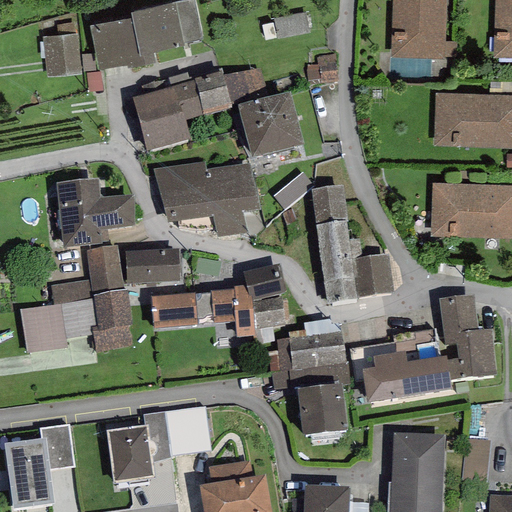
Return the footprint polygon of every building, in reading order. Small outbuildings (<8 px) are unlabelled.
[(90,25),(99,71),(155,63),(154,54),(184,48),(182,42),(202,39),(194,0),(188,0),(129,14),(131,20),(90,25)] [(392,0),(391,57),(444,59),(445,0),(392,0)] [(511,0),(494,0),(493,58),(511,58),(511,0)] [(277,18),(281,37),(314,31),(310,11),(277,18)] [(77,24),(56,26),(57,37),(42,38),(45,77),(81,74),(77,24)] [(260,69),(222,76),(230,106),(237,105),(269,97),(260,69)] [(194,81),(131,97),(145,151),(190,139),(185,120),(230,108),(230,106),(222,76),(221,71),(194,78),(194,81)] [(100,72),(86,74),(88,93),(102,91),(100,72)] [(269,97),(237,105),(251,158),(303,145),(290,92),(269,97)] [(511,96),(436,94),(434,146),(511,149),(511,96)] [(204,161),(152,169),(169,222),(213,218),(217,237),(247,233),(242,211),(259,209),(249,165),(206,170),(204,161)] [(313,186),(302,172),(273,197),(284,211),(313,186)] [(98,178),(55,182),(62,248),(102,244),(102,241),(107,241),(106,229),(136,226),(133,195),(100,198),(98,178)] [(511,186),(433,184),(431,236),(511,238),(511,186)] [(342,186),(310,190),(327,303),(357,298),(351,260),(362,258),(359,239),(349,240),(346,222),(348,221),(342,186)] [(116,246),(85,251),(90,280),(92,296),(123,291),(116,246)] [(178,249),(125,252),(127,284),(180,281),(178,249)] [(388,254),(362,258),(351,260),(357,298),(393,293),(388,254)] [(279,265),(242,273),(245,287),(233,287),(233,290),(210,291),(212,316),(213,324),(235,322),(237,338),(255,336),(254,331),(252,300),(280,294),(285,292),(279,265)] [(90,280),(51,287),(54,304),(61,303),(92,298),(92,296),(90,280)] [(123,291),(92,296),(92,298),(97,326),(91,327),(92,335),(95,353),(131,347),(128,327),(132,326),(126,290),(123,291)] [(210,291),(194,293),(197,320),(202,319),(206,316),(212,316),(210,291)] [(194,293),(151,297),(154,330),(197,326),(197,320),(194,293)] [(281,301),(280,294),(252,300),(254,331),(286,326),(285,321),(289,320),(287,301),(281,301)] [(446,360),(450,380),(498,375),(491,329),(478,330),(474,295),(438,299),(445,345),(455,343),(457,358),(446,360)] [(97,326),(92,298),(61,303),(66,339),(92,335),(91,327),(97,326)] [(66,339),(61,303),(54,304),(20,309),(27,354),(67,349),(66,339)] [(346,363),(341,332),(288,338),(276,340),(277,351),(267,352),(273,389),(296,387),(296,389),(342,384),(342,385),(351,384),(348,363),(346,363)] [(404,352),(373,357),(374,367),(362,369),(367,403),(451,390),(450,380),(446,360),(446,356),(406,362),(404,352)] [(342,384),(296,389),(302,435),(347,431),(342,385),(342,384)] [(205,408),(165,412),(170,456),(210,451),(205,408)] [(165,412),(143,415),(144,427),(147,427),(151,461),(170,459),(170,456),(165,412)] [(68,425),(40,429),(41,439),(45,438),(49,470),(74,467),(68,425)] [(144,427),(108,432),(114,482),(153,477),(151,461),(147,427),(144,427)] [(440,511),(445,436),(393,434),(389,511),(440,511)] [(41,439),(3,444),(12,509),(54,504),(49,470),(45,438),(41,439)] [(470,444),(472,472),(490,470),(488,443),(470,444)] [(208,467),(211,484),(251,477),(248,460),(208,467)] [(211,484),(199,486),(203,511),(270,511),(264,475),(251,477),(211,484)] [(350,488),(305,486),(303,511),(348,511),(349,503),(350,488)] [(511,511),(511,496),(490,496),(489,511),(511,511)] [(367,511),(367,504),(349,503),(348,511),(367,511)]
